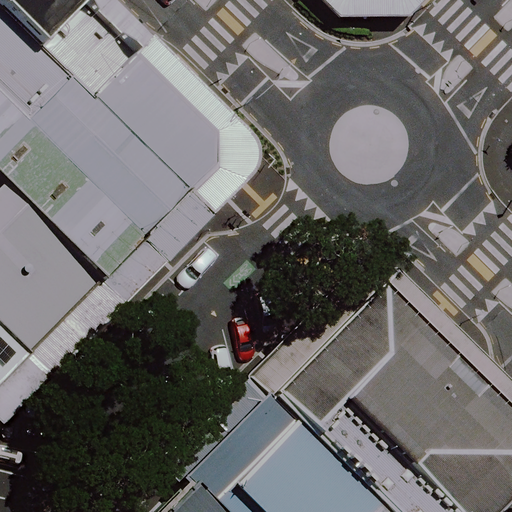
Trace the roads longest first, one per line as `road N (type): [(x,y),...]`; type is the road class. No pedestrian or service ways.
road 1 (unclassified): [(327,190),(7,511)]
road 2 (secondary): [(320,105),(205,0)]
road 3 (secondary): [(511,299),(410,191)]
road 4 (unclassified): [(417,105),(511,10)]
